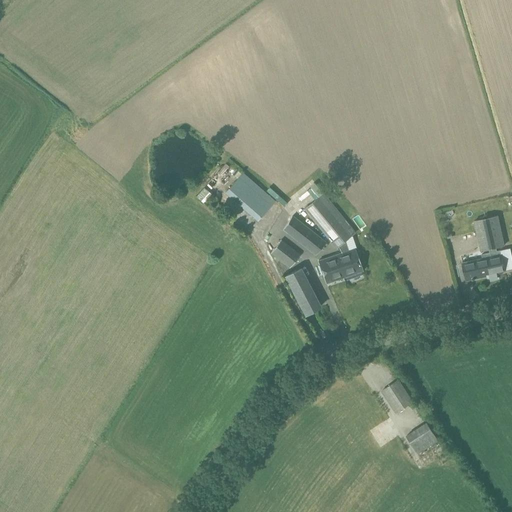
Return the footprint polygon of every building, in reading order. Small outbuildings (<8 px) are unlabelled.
[(242,173),(225,193),(257,221),(275,201),(242,173)] [(320,197),(304,209),(323,233),(336,248),(355,232),(345,221),(342,223),(320,197)] [(482,258),(462,262),(462,263),(466,281),(476,279),(482,277),(482,276),(485,275),(498,272),(499,273),(500,274),(502,274),(503,274),(503,273),(504,272),(504,271),(505,271),(504,268),(503,265),(502,259),(504,259),(505,263),(511,261),(511,257),(511,254),(510,248),(505,249),(497,251),(496,248),(504,246),(505,246),(498,215),(473,221),(474,221),(476,232),(480,251),(489,249),(490,252),(485,253),(481,254),(482,258)] [(325,242),(292,217),(283,229),(315,254),(325,242)] [(289,267),(299,255),(280,241),(271,253),(289,267)] [(362,271),(354,248),(318,260),(326,283),(362,271)] [(305,314),(320,307),(300,268),(285,276),(305,314)] [(413,402),(399,379),(381,390),(396,413),(413,402)] [(418,453),(438,439),(427,422),(406,435),(418,453)]
